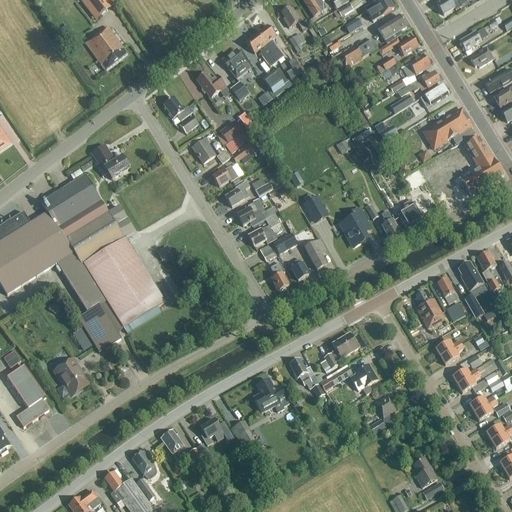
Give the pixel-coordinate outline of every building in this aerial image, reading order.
[(115,7),(110,0),(83,0),(81,2),(95,22),(115,7)] [(301,0),(302,0),(314,19),(322,14),(321,14),(327,10),(319,0),(301,0)] [(346,0),(333,0),(331,1),(336,10),(349,4),(346,0)] [(386,0),(370,0),(373,4),(364,10),(366,12),(386,0)] [(388,0),(386,0),(366,12),(373,23),(394,10),(388,0)] [(462,8),(457,0),(446,0),(437,6),(443,17),(455,10),(456,12),(462,8)] [(353,11),(350,5),(338,12),(341,18),(353,11)] [(293,14),(290,9),(281,15),(285,20),(283,21),(289,30),(298,25),(302,31),(307,28),(302,21),(300,22),(295,13),(293,14)] [(399,18),(378,31),(383,40),(386,38),(389,44),(402,37),(400,33),(406,29),(399,18)] [(362,28),(358,22),(345,29),(349,36),(353,34),(362,28)] [(495,22),(488,26),(491,31),(498,27),(495,22)] [(69,26),(60,32),(68,42),(76,36),(69,26)] [(267,28),(256,36),(258,39),(265,47),(266,47),(267,48),(272,54),(271,55),(278,63),(284,59),(272,42),(276,39),(267,28)] [(127,56),(107,30),(100,35),(100,34),(85,45),(106,73),(127,56)] [(475,35),(460,44),(465,53),(481,43),(480,43),(488,38),(483,31),(476,35),(475,35)] [(256,36),(245,45),(254,56),(259,52),(262,55),(260,56),(270,69),(278,63),(271,55),(272,54),(267,48),(266,47),(265,47),(258,39),(256,36)] [(496,50),(509,44),(506,37),(492,43),(496,50)] [(295,38),(290,42),(297,54),(303,51),(300,46),(295,38)] [(411,52),(418,48),(412,39),(400,46),(397,40),(387,46),(388,47),(379,52),(381,57),(390,51),(391,51),(397,48),(403,58),(411,53),(411,52)] [(339,49),(331,55),(329,55),(338,69),(342,67),(345,71),(363,60),(378,50),(372,41),(357,50),(355,46),(342,54),(339,49)] [(483,54),(471,62),(475,69),(478,67),(479,70),(494,61),(487,49),(481,52),(483,54)] [(245,63),(236,52),(222,63),(231,74),(231,73),(237,81),(251,70),(245,63)] [(409,67),(403,71),(408,79),(416,77),(422,73),(423,72),(430,67),(423,57),(416,61),(409,65),(409,67)] [(385,73),(396,66),(391,59),(381,65),(385,73)] [(304,76),(296,62),(287,67),(290,72),(286,75),(291,83),(304,76)] [(395,68),(389,71),(393,77),(399,74),(395,68)] [(274,74),(264,82),(274,95),(276,99),(287,91),(285,87),(284,86),(288,83),(279,70),(274,74)] [(485,87),(490,95),(497,91),(497,92),(511,83),(511,78),(508,72),(498,78),(492,82),(492,83),(485,87)] [(197,82),(203,90),(201,91),(204,95),(206,94),(211,100),(225,89),(217,78),(212,81),(206,75),(197,82)] [(428,91),(440,84),(435,75),(423,82),(423,83),(418,86),(416,83),(416,82),(409,86),(414,94),(425,87),(428,91)] [(404,87),(401,82),(389,89),(392,94),(404,87)] [(232,93),(239,102),(248,95),(239,83),(233,88),(236,91),(232,93)] [(431,108),(448,97),(442,87),(425,98),(431,108)] [(495,103),(500,110),(511,102),(511,98),(510,96),(511,94),(511,88),(495,99),(497,102),(495,103)] [(397,105),(401,112),(413,104),(409,98),(397,105)] [(174,100),(164,108),(173,121),(177,118),(181,123),(192,115),(188,108),(183,112),(174,100)] [(511,106),(501,113),(507,124),(511,121),(511,106)] [(424,108),(411,115),(415,124),(429,117),(424,108)] [(443,120),(423,133),(434,151),(447,143),(452,140),(456,147),(468,139),(464,133),(472,128),(462,112),(444,123),(443,120)] [(180,128),(186,136),(199,126),(193,118),(180,128)] [(229,144),(241,134),(234,125),(221,135),(229,144)] [(0,153),(12,145),(0,128),(0,153)] [(370,128),(353,139),(356,144),(373,133),(370,128)] [(396,139),(391,130),(379,137),(385,146),(396,139)] [(464,148),(464,149),(478,172),(461,182),(471,198),(504,177),(494,160),(493,161),(480,138),(464,148)] [(206,141),(192,150),(204,166),(215,158),(207,147),(209,146),(206,141)] [(242,152),(233,159),(236,165),(241,161),(243,165),(255,158),(254,157),(262,152),(259,146),(259,147),(256,143),(248,148),(242,152)] [(130,171),(122,159),(115,164),(104,147),(92,155),(102,171),(104,170),(112,183),(130,171)] [(217,159),(222,166),(230,160),(225,153),(217,159)] [(223,172),(213,179),(219,189),(230,182),(233,188),(241,183),(238,179),(231,169),(229,170),(229,169),(224,172),(223,172)] [(298,174),(290,178),(297,189),(304,185),(298,174)] [(117,334),(165,304),(125,240),(135,234),(119,209),(108,215),(101,203),(101,202),(86,177),(42,204),(48,215),(30,226),(23,215),(0,229),(0,284),(7,296),(58,266),(88,315),(78,321),(99,355),(121,341),(117,334)] [(265,187),(262,181),(253,186),(256,192),(255,192),(259,199),(273,191),(269,184),(265,187)] [(237,192),(225,199),(232,210),(243,203),(243,202),(249,198),(245,192),(250,189),(246,183),(241,186),(235,190),(237,192)] [(304,206),(315,225),(328,218),(317,198),(304,206)] [(398,215),(408,232),(424,223),(411,201),(402,207),(405,211),(398,215)] [(237,217),(243,229),(256,222),(252,216),(258,213),(254,205),(248,208),(250,210),(237,217)] [(366,210),(373,222),(378,219),(371,206),(366,210)] [(261,215),(265,221),(277,214),(274,208),(261,215)] [(341,228),(353,248),(367,241),(361,230),(368,226),(359,211),(352,215),(354,220),(341,228)] [(382,228),(389,240),(399,234),(393,223),(388,214),(382,217),(387,225),(382,228)] [(248,238),(254,249),(266,243),(267,246),(277,241),(274,236),(283,232),(279,225),(280,225),(284,223),(278,215),(275,216),(266,222),(269,227),(266,229),(267,229),(261,233),(260,232),(248,238)] [(306,244),(319,239),(313,224),(300,230),(306,244)] [(274,246),(280,256),(297,247),(291,236),(274,246)] [(317,273),(327,267),(319,254),(325,251),(320,242),(305,250),(317,273)] [(161,262),(172,256),(167,246),(155,252),(161,262)] [(260,252),(266,263),(275,258),(269,247),(260,252)] [(491,261),(487,255),(477,260),(481,266),(480,267),(484,275),(482,276),(488,286),(492,294),(500,291),(495,282),(489,272),(496,268),(492,260),(491,261)] [(302,266),(299,261),(295,263),(298,268),(292,271),(298,283),(309,277),(302,266)] [(499,268),(510,288),(511,286),(511,271),(507,263),(499,268)] [(458,271),(462,278),(461,279),(470,294),(484,286),(475,271),(474,272),(469,265),(458,271)] [(278,294),(289,288),(282,276),(285,275),(280,266),(271,271),(273,276),(274,275),(276,279),(272,281),(278,294)] [(447,281),(437,286),(445,301),(448,299),(451,305),(457,302),(454,296),(454,295),(447,281)] [(423,294),(416,298),(417,300),(415,301),(419,309),(416,311),(428,332),(446,322),(434,300),(428,303),(423,294)] [(475,301),(468,306),(472,314),(475,318),(475,319),(476,321),(484,316),(475,301)] [(52,305),(49,310),(57,316),(60,311),(52,305)] [(446,312),(453,324),(458,322),(452,309),(446,312)] [(349,336),(332,346),(336,352),(324,360),(331,372),(338,367),(336,364),(358,350),(349,336)] [(480,338),(474,342),(478,349),(484,345),(480,338)] [(89,341),(81,346),(85,352),(92,347),(89,341)] [(450,343),(435,351),(440,359),(462,347),(459,343),(452,347),(450,343)] [(462,347),(440,359),(445,368),(459,359),(456,354),(464,350),(462,347)] [(3,358),(10,369),(21,362),(13,351),(3,358)] [(476,357),(467,362),(473,371),(482,366),(476,357)] [(297,380),(299,379),(304,388),(306,386),(309,392),(312,390),(317,401),(324,397),(319,387),(318,384),(314,377),(309,380),(299,361),(290,366),(297,380)] [(85,388),(74,372),(78,369),(73,362),(55,374),(71,397),(85,388)] [(508,375),(501,362),(495,365),(502,379),(508,375)] [(356,376),(350,379),(353,383),(352,385),(354,389),(356,389),(359,393),(362,391),(366,397),(372,393),(368,387),(377,382),(368,367),(355,375),(356,376)] [(476,371),(469,376),(466,371),(452,379),(457,387),(478,375),(485,371),(483,367),(476,371)] [(331,380),(321,386),(325,392),(335,387),(352,377),(348,370),(331,380)] [(488,387),(499,381),(495,374),(484,380),(488,387)] [(478,375),(457,387),(462,396),(476,387),(473,383),(480,379),(478,375)] [(511,380),(509,375),(500,380),(504,387),(507,386),(511,382),(511,380)] [(24,430),(49,412),(42,402),(46,400),(32,379),(14,390),(28,411),(16,419),(24,430)] [(499,381),(488,387),(492,394),(504,387),(500,380),(499,381)] [(257,389),(262,398),(254,402),(261,415),(276,408),(278,413),(289,407),(286,402),(281,393),(276,395),(269,382),(257,389)] [(383,421),(383,420),(396,413),(387,398),(374,406),(383,420),(383,421)] [(483,399),(469,407),(474,415),(495,403),(492,400),(486,404),(483,399)] [(511,402),(498,412),(501,418),(511,411),(511,402)] [(495,403),(474,415),(479,424),(493,415),(490,411),(497,407),(495,403)] [(511,413),(503,418),(507,424),(511,421),(511,413)] [(383,421),(383,420),(370,427),(376,437),(389,429),(383,420),(383,421)] [(222,434),(214,422),(201,430),(204,436),(201,438),(207,449),(213,446),(210,441),(215,438),(218,444),(225,440),(222,434)] [(500,427),(486,435),(491,443),(511,431),(509,428),(502,432),(500,427)] [(4,435),(0,429),(0,455),(1,458),(8,454),(6,451),(10,447),(3,436),(4,435)] [(249,431),(237,438),(244,451),(257,444),(249,431)] [(511,432),(511,431),(491,443),(496,452),(510,443),(507,438),(511,435),(511,432)] [(173,457),(176,454),(179,458),(181,458),(186,455),(186,452),(183,449),(184,448),(175,437),(177,436),(174,432),(172,433),(172,432),(161,441),(173,457)] [(197,450),(207,465),(212,462),(203,446),(197,450)] [(189,455),(198,470),(206,466),(196,450),(189,455)] [(143,454),(132,462),(143,477),(145,476),(147,478),(149,480),(151,480),(155,477),(156,475),(154,473),(153,470),(155,469),(143,454)] [(511,457),(500,465),(504,474),(511,469),(511,457)] [(437,481),(425,460),(414,467),(420,477),(416,479),(422,490),(437,481)] [(123,487),(114,475),(105,482),(114,494),(110,497),(117,507),(122,503),(128,511),(154,511),(131,481),(123,487)] [(156,498),(151,491),(143,481),(137,485),(149,502),(156,498)] [(435,496),(431,490),(423,495),(427,501),(435,496)] [(101,505),(92,493),(81,501),(87,509),(90,507),(92,511),(101,505)] [(393,511),(408,511),(400,498),(389,504),(393,511)] [(79,500),(69,507),(72,511),(89,511),(87,509),(81,501),(80,501),(79,500)]
